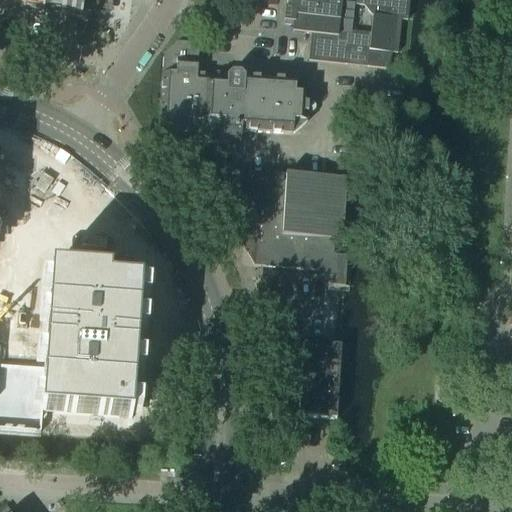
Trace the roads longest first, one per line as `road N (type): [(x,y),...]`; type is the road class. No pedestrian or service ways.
road 1 (residential): [(480,511),(497,295)]
road 2 (residential): [(12,484),(204,496)]
road 3 (tertiary): [(221,387),(201,283),(159,214)]
road 4 (residential): [(399,511),(228,499)]
road 5 (residential): [(86,128),(167,0)]
